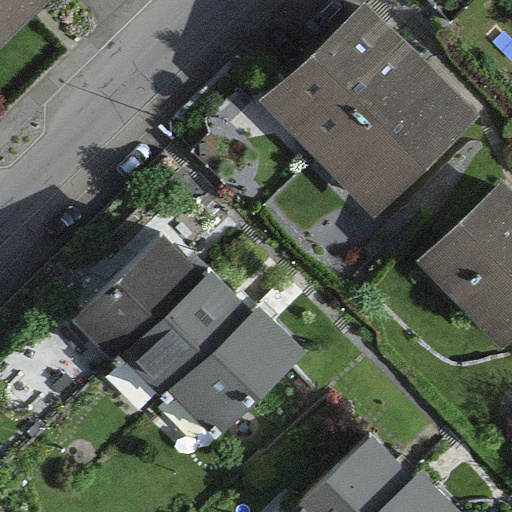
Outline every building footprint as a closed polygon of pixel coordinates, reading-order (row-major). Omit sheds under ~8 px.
[(0,0),(0,39),(42,0),(0,0)] [(414,47),(368,0),(359,0),(273,82),(323,134),(414,47)] [(463,99),(414,47),(323,134),(372,186),(463,99)] [(510,343),(511,340),(511,177),(507,172),(423,253),(510,343)] [(132,337),(206,268),(167,227),(85,304),(123,345),(132,337)] [(206,268),(132,337),(172,380),(179,373),(256,302),(215,259),(206,268)] [(256,302),(179,373),(218,414),(304,334),(265,293),(256,302)] [(291,511),(362,511),(407,469),(369,429),(287,508),(291,511)] [(407,469),(362,511),(449,511),(460,502),(418,459),(407,469)]
